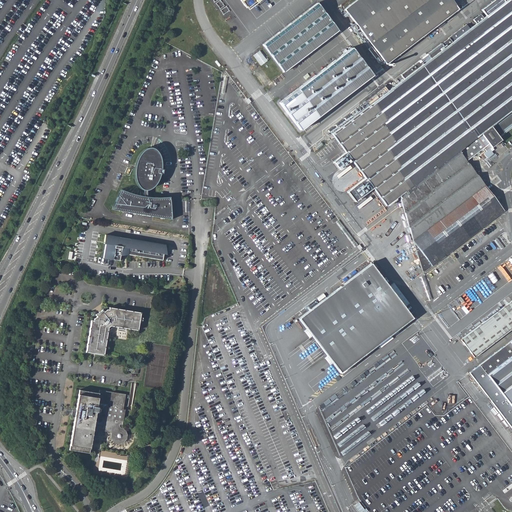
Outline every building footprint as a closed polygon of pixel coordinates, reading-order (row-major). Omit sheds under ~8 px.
[(511,0),(500,0),(331,136),(387,206),(400,196),(423,273),(504,210),(466,161),(511,124),(511,0)] [(355,0),(346,8),(386,61),(466,0),(355,0)] [(314,5),(261,47),(282,75),(336,32),(314,5)] [(349,49),(279,105),(300,132),(371,76),(349,49)] [(260,65),(267,61),(261,50),(254,53),(260,65)] [(139,188),(142,190),(144,190),(146,189),(147,189),(149,188),(152,187),(154,185),(156,183),(158,178),(159,175),(160,172),(161,168),(161,164),(161,160),(160,157),(159,155),(158,152),(154,149),(152,148),(149,148),(147,148),(143,149),(140,151),(138,154),(135,158),(134,161),(133,165),(132,169),(132,172),(133,178),(134,181),(137,186),(139,188)] [(120,189),(112,210),(171,220),(169,197),(165,197),(159,198),(154,198),(146,197),(146,189),(144,190),(142,197),(136,195),(131,194),(127,192),(120,189)] [(354,249),(357,247),(344,231),(342,233),(354,249)] [(123,238),(105,235),(104,242),(106,242),(106,244),(103,258),(119,260),(121,247),(122,245),(123,238)] [(165,245),(130,239),(129,246),(128,248),(127,254),(162,261),(165,245)] [(370,266),(298,322),(341,377),(413,321),(370,266)] [(511,299),(461,338),(475,357),(511,327),(511,299)] [(90,317),(88,331),(106,334),(107,328),(113,323),(118,324),(118,325),(119,327),(123,328),(125,326),(125,325),(137,327),(141,309),(109,304),(108,306),(107,306),(103,308),(102,306),(95,311),(96,313),(93,315),(93,317),(90,317)] [(103,351),(106,334),(88,331),(85,348),(103,351)] [(511,339),(469,373),(511,428),(511,339)] [(437,357),(421,368),(433,384),(449,372),(437,357)] [(74,412),(68,446),(88,450),(91,431),(97,432),(98,426),(104,427),(103,428),(110,429),(110,432),(111,437),(115,441),(119,441),(124,439),(125,437),(127,433),(126,428),(122,425),(120,425),(120,422),(122,422),(124,407),(122,406),(125,391),(99,387),(98,390),(78,386),(74,407),(70,406),(69,411),(74,412)]
